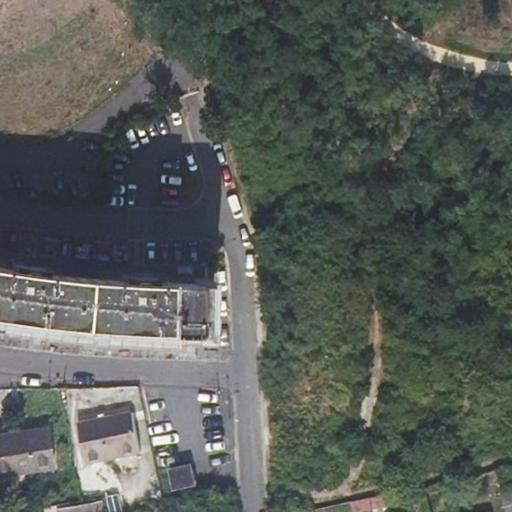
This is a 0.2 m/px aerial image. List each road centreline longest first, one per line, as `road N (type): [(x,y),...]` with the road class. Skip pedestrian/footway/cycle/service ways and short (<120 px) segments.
road 1 (residential): [(247,376),(234,263),(194,121)]
road 2 (residential): [(247,376),(0,367)]
road 3 (residential): [(252,511),(247,376)]
